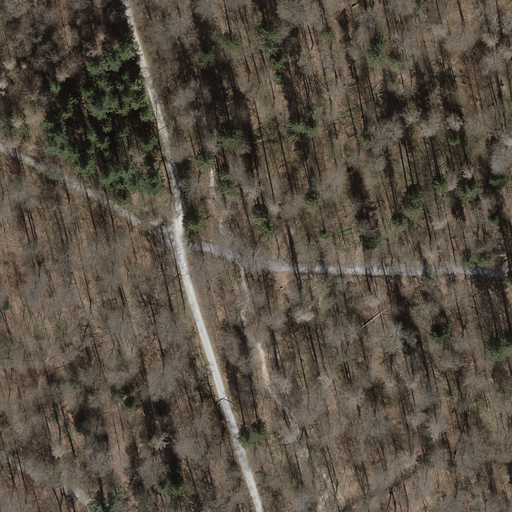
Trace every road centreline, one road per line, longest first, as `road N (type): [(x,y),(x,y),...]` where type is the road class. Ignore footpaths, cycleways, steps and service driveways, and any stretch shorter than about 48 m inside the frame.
road 1 (track): [(511,275),(275,265),(179,243),(0,145)]
road 2 (track): [(125,0),(164,129),(197,318),(260,511)]
